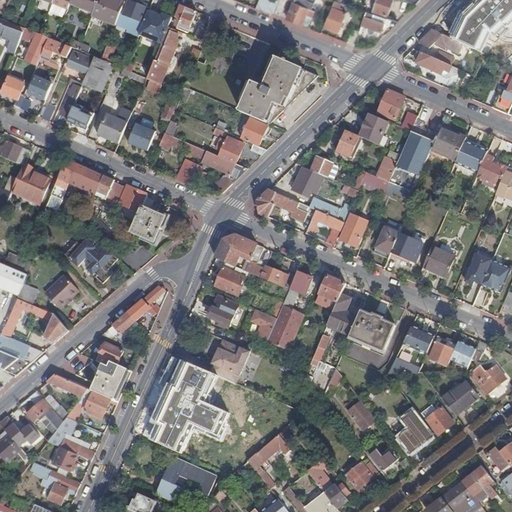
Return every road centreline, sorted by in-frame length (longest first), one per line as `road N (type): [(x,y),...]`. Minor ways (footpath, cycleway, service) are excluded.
road 1 (residential): [(223,213),(511,338)]
road 2 (secondary): [(87,511),(194,275)]
road 3 (residential): [(194,275),(173,267),(153,275),(0,405)]
road 4 (residential): [(0,117),(223,213)]
road 5 (secondary): [(223,213),(371,69)]
road 6 (residential): [(511,411),(384,511)]
road 7 (residential): [(511,131),(371,69)]
